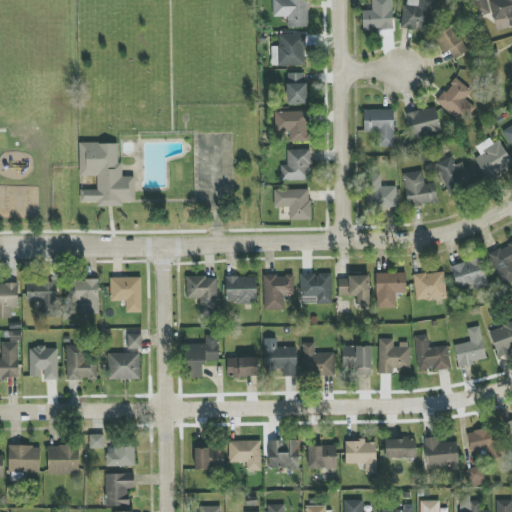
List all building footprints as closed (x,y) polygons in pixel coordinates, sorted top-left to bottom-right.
[(272,0),(273,17),(287,17),(287,28),(308,27),(307,0),(272,0)] [(371,0),(372,11),(362,11),(363,30),(393,29),(392,0),(371,0)] [(434,0),(404,0),(402,28),(431,31),(434,0)] [(490,14),(486,0),(472,0),(477,17),(490,14)] [(511,0),(490,0),(495,29),(511,26),(511,0)] [(443,53),(449,51),(453,59),(468,52),(454,26),(434,36),(443,53)] [(279,35),(279,47),(271,47),(272,67),(305,66),(304,34),(279,35)] [(307,73),(287,74),(287,105),(307,105),(307,73)] [(472,91),(456,78),(436,103),(462,124),(475,108),(465,99),(472,91)] [(441,133),(436,108),(407,113),(412,138),(441,133)] [(394,147),(395,110),(364,110),(364,133),(378,133),(378,147),(394,147)] [(289,142),(309,142),(308,111),(275,112),(276,132),(289,131),(289,142)] [(511,125),(503,131),(511,148),(511,125)] [(511,165),(499,137),(476,147),(480,156),(475,158),(485,179),(511,167),(511,165)] [(119,144),(80,143),(80,176),(97,176),(97,190),(80,190),(80,203),(97,203),(97,206),(123,207),(123,202),(135,202),(135,177),(122,177),(122,164),(118,164),(119,144)] [(281,165),(281,181),(311,181),(310,150),(287,150),(287,165),(281,165)] [(466,161),(455,165),(452,157),(435,164),(449,196),(476,184),(466,161)] [(406,207),(437,205),(436,183),(424,184),(423,172),(404,173),(406,207)] [(397,209),(396,186),(381,187),(381,176),(372,177),(373,209),(397,209)] [(311,220),(310,189),(274,190),(274,208),(289,207),(290,220),(311,220)] [(511,243),(489,254),(502,285),(511,281),(511,243)] [(452,265),(456,291),(487,287),(483,260),(452,265)] [(414,275),(416,301),(447,298),(444,272),(414,275)] [(376,274),(377,308),(397,308),(396,294),(406,294),(405,273),(376,274)] [(332,304),(332,274),(300,275),(301,304),(332,304)] [(263,276),(264,310),(285,310),(284,296),(295,295),(294,275),(263,276)] [(142,313),(141,277),(110,278),(111,302),(126,301),(126,313),(142,313)] [(217,277),(186,278),(187,299),(200,299),(200,313),(218,313),(217,277)] [(257,303),(256,277),(226,277),(226,304),(257,303)] [(339,297),(356,296),(357,310),(370,310),(369,277),(338,277),(339,297)] [(79,315),(99,314),(99,280),(69,280),(69,305),(78,305),(79,315)] [(40,313),(58,313),(57,282),(27,283),(27,303),(40,303),(40,313)] [(0,318),(12,318),(12,309),(18,309),(18,284),(0,284),(0,318)] [(498,357),(511,352),(511,322),(489,331),(498,357)] [(459,367),(487,360),(479,326),(467,329),(470,342),(454,346),(459,367)] [(142,335),(128,335),(128,349),(142,349),(142,335)] [(188,378),(203,377),(203,362),(219,361),(218,335),(205,335),(206,344),(188,345),(188,378)] [(450,369),(448,346),(429,348),(428,335),(414,336),(418,370),(432,369),(432,371),(450,369)] [(410,370),(410,343),(396,342),(396,339),(379,339),(379,374),(393,374),(393,369),(410,370)] [(18,343),(1,343),(2,359),(0,358),(0,378),(19,378),(18,343)] [(334,353),(315,354),(315,343),(303,343),(303,376),(335,376),(334,353)] [(97,380),(97,360),(88,360),(88,346),(66,346),(66,380),(97,380)] [(343,369),(355,369),(355,376),(372,375),(371,346),(342,346),(343,369)] [(297,348),(266,347),(265,370),(285,370),(285,376),(297,376),(297,348)] [(29,348),(30,378),(43,377),(43,381),(58,381),(57,348),(29,348)] [(140,380),(140,353),(108,354),(109,380),(140,380)] [(258,358),(227,359),(228,378),(258,377),(258,358)] [(468,432),(472,460),(496,456),(492,428),(468,432)] [(103,435),(89,435),(90,448),(104,448),(103,435)] [(385,458),(416,459),(417,439),(386,438),(385,458)] [(425,438),(426,469),(459,468),(458,442),(439,443),(439,438),(425,438)] [(268,441),(269,470),(300,469),(299,440),(268,441)] [(229,442),(229,463),(247,462),(247,471),(262,471),(261,441),(229,442)] [(376,441),(346,441),(345,464),(365,464),(365,474),(376,474),(376,441)] [(136,466),(135,444),(106,445),(107,467),(136,466)] [(48,474),(78,475),(79,446),(48,445),(48,474)] [(308,446),(308,470),(337,469),(336,445),(308,446)] [(8,473),(40,474),(40,447),(9,446),(8,473)] [(224,468),(223,448),(195,449),(195,468),(224,468)] [(472,487),(486,484),(481,466),(467,470),(472,487)] [(105,475),(106,507),(129,506),(129,489),(135,489),(134,474),(105,475)] [(488,511),(489,511),(481,511),(480,501),(470,501),(470,496),(459,496),(459,511),(488,511)] [(344,511),(363,511),(363,500),(344,501),(344,511)] [(511,511),(511,500),(496,501),(496,511),(511,511)] [(439,511),(440,501),(420,501),(420,511),(439,511)]
